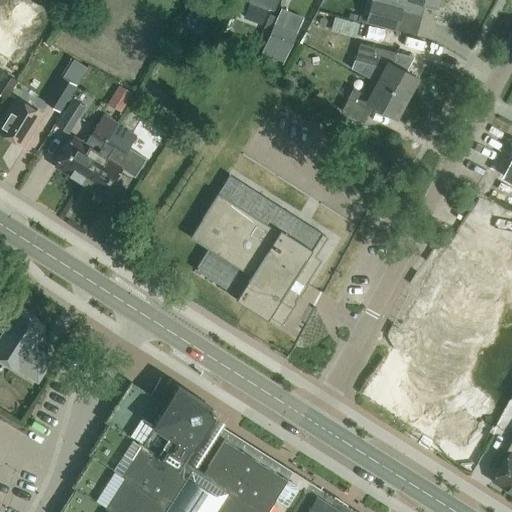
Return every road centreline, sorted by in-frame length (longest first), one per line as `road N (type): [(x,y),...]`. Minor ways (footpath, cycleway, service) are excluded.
road 1 (residential): [(315,424),(511,49)]
road 2 (residential): [(140,313),(79,408),(40,511)]
road 3 (secondary): [(315,424),(140,313)]
road 4 (secondary): [(140,313),(0,224)]
road 5 (secondary): [(454,511),(315,424)]
